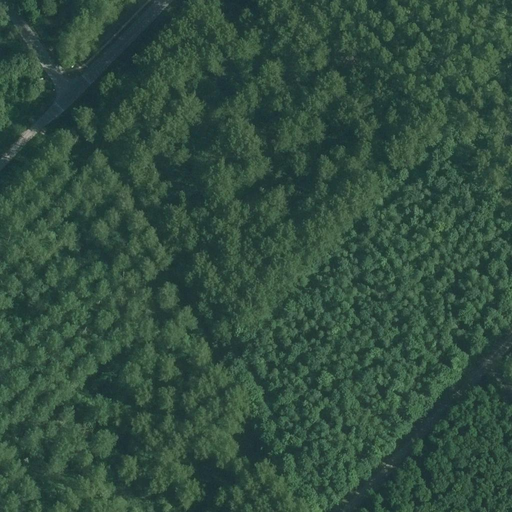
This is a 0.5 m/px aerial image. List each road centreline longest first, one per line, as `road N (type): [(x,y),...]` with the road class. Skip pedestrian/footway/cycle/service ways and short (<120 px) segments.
road 1 (unclassified): [(0,165),(163,0)]
road 2 (track): [(511,344),(351,511)]
